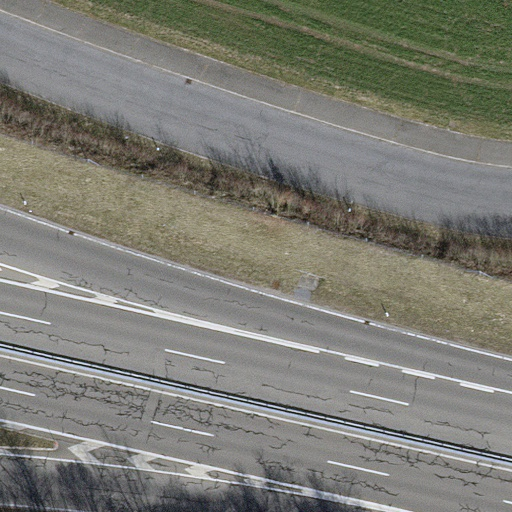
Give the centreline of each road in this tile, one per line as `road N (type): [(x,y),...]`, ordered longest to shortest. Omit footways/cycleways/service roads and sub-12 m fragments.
road 1 (trunk): [(511,423),(0,237)]
road 2 (unclassified): [(0,44),(380,176),(511,205)]
road 3 (trunk): [(511,429),(0,312)]
road 4 (trunk): [(0,387),(511,502)]
road 5 (trunk): [(0,479),(342,511)]
